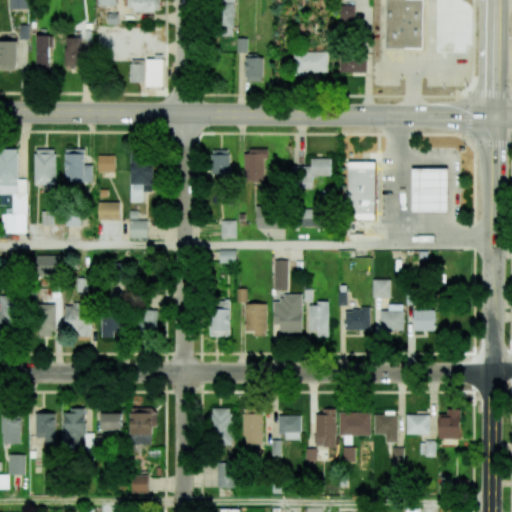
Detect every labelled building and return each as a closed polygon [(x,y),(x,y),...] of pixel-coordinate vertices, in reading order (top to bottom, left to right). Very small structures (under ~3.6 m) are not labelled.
[(9,0),(10,9),(28,9),(27,0),(9,0)] [(159,11),(159,0),(127,0),(127,10),(159,11)] [(218,0),(219,36),(235,35),(233,0),(218,0)] [(388,0),(425,0),(425,48),(388,48),(388,0)] [(355,20),(355,5),(339,5),(339,21),(355,20)] [(29,39),(29,24),(19,24),(19,39),(29,39)] [(36,70),(49,70),(49,35),(36,35),(36,70)] [(64,68),(82,68),(83,38),(65,37),(64,68)] [(237,52),(247,52),(247,38),(237,38),(237,52)] [(17,41),(0,41),(0,69),(16,69),(17,41)] [(327,72),(327,51),(293,52),(294,73),(327,72)] [(339,71),(366,72),(366,55),(340,55),(339,71)] [(263,57),(245,57),(245,81),(263,81),(263,57)] [(130,82),(143,82),(144,60),(130,59),(130,82)] [(163,59),(147,59),(146,86),(162,86),(163,59)] [(265,149),(245,148),(245,181),(265,181),(265,149)] [(27,232),(27,179),(18,179),(17,149),(0,149),(0,206),(4,206),(4,232),(27,232)] [(56,149),(35,149),(35,184),(56,185),(56,149)] [(93,181),(93,165),(84,164),(85,149),(66,149),(65,180),(93,181)] [(210,150),(211,178),(230,178),(229,149),(210,150)] [(131,202),(143,202),(143,191),(153,191),(152,154),(130,155),(131,202)] [(98,172),(115,172),(115,155),(98,155),(98,172)] [(330,175),(330,157),(311,157),(311,166),(297,166),(297,189),(312,189),(312,175),(330,175)] [(376,220),(349,220),(349,167),(377,167),(376,220)] [(414,168),(450,169),(450,213),(413,213),(414,168)] [(120,220),(120,202),(98,201),(98,220),(120,220)] [(256,228),(282,228),(282,208),(257,208),(256,228)] [(318,226),(319,209),(301,209),(300,226),(318,226)] [(41,225),(52,225),(53,211),(42,211),(41,225)] [(66,226),(80,226),(80,215),(66,216),(66,226)] [(147,238),(148,220),(130,220),(129,238),(147,238)] [(236,238),(236,220),(221,220),(221,238),(236,238)] [(236,250),(220,250),(219,263),(236,263),(236,250)] [(55,264),(54,255),(37,255),(37,264),(55,264)] [(288,260),(274,259),(273,289),(288,290),(288,260)] [(390,279),(373,279),(373,297),(391,297),(390,279)] [(237,302),(247,302),(247,288),(238,288),(237,302)] [(338,305),(348,306),(348,291),(338,291),(338,305)] [(302,294),(282,294),(282,301),(273,301),(273,324),(280,324),(280,334),(302,334),(302,294)] [(13,295),(0,295),(0,330),(15,330),(13,295)] [(230,301),(210,301),(210,336),(231,335),(230,301)] [(65,303),(66,336),(91,336),(91,303),(65,303)] [(267,304),(245,303),(245,330),(254,330),(254,335),(266,336),(267,304)] [(328,336),(329,303),(309,303),(309,331),(317,331),(317,336),(328,336)] [(55,304),(37,304),(38,336),(56,335),(55,304)] [(403,304),(388,304),(388,310),(380,310),(381,330),(404,330),(403,304)] [(370,309),(345,309),(344,330),(370,331),(370,309)] [(434,330),(435,310),(414,309),(414,330),(434,330)] [(158,311),(139,310),(139,330),(158,330),(158,311)] [(101,335),(121,335),(122,317),(101,317),(101,335)] [(232,444),(231,407),(210,408),(211,445),(232,444)] [(130,443),(152,443),(152,426),(155,426),(156,408),(130,408),(130,443)] [(262,444),(262,408),(243,408),(243,444),(262,444)] [(460,408),(447,409),(447,414),(438,414),(439,439),(460,438),(460,408)] [(65,448),(85,448),(85,409),(65,410),(65,448)] [(335,409),(323,409),(323,414),(315,414),(315,447),(336,446),(335,409)] [(340,410),(371,410),(371,434),(340,433),(340,410)] [(21,443),(22,413),(2,413),(1,443),(21,443)] [(35,441),(55,442),(56,413),(36,413),(35,441)] [(101,430),(122,430),(122,413),(101,413),(101,430)] [(408,413),(431,413),(431,433),(408,434),(408,413)] [(398,442),(397,414),(373,415),(374,434),(385,434),(385,442),(398,442)] [(300,415),(278,415),(278,438),(300,438),(300,415)] [(426,454),(427,439),(437,439),(436,455),(426,454)] [(345,445),(356,445),(356,460),(345,460),(345,445)] [(404,464),(392,464),(392,446),(404,446),(404,464)] [(306,462),(316,461),(316,448),(306,448),(306,462)] [(25,474),(25,454),(8,454),(8,474),(25,474)] [(217,487),(235,487),(235,463),(217,463),(217,487)] [(0,488),(9,488),(9,474),(0,474),(0,488)] [(148,492),(148,475),(131,475),(132,493),(148,492)] [(454,487),(467,488),(468,479),(454,479),(454,487)]
